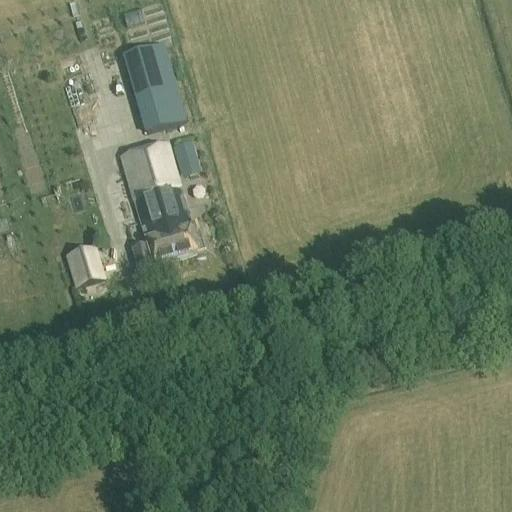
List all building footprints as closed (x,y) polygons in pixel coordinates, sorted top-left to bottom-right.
[(90,0),(101,12),(114,0),(90,0)] [(125,59),(148,136),(186,125),(164,48),(125,59)] [(19,94),(50,227),(78,221),(47,87),(19,94)] [(133,252),(139,273),(199,255),(167,147),(122,160),(148,247),(133,252)] [(195,155),(180,159),(188,183),(202,179),(195,155)] [(68,259),(77,291),(105,283),(95,251),(68,259)]
